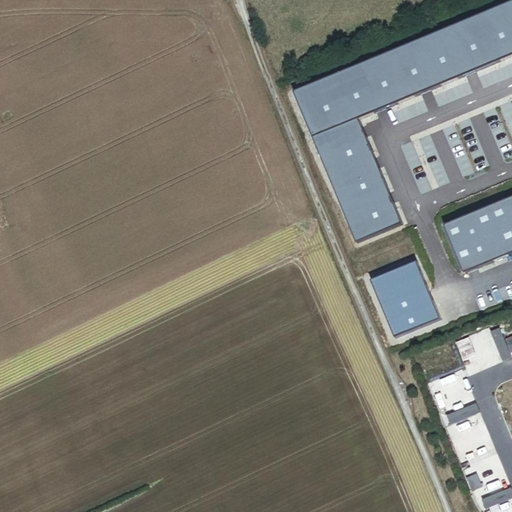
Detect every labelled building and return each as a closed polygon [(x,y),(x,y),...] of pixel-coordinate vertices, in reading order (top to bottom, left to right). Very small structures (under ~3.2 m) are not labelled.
[(361,120),(511,57),(511,3),(295,93),(357,243),(403,224),(361,120)] [(511,199),(448,226),(467,273),(511,254),(511,199)] [(511,359),(511,356),(501,329),(492,333),(504,363),(511,359)] [(478,403),(449,415),(453,425),(482,413),(478,403)] [(511,488),(483,500),(487,509),(511,498),(511,488)]
